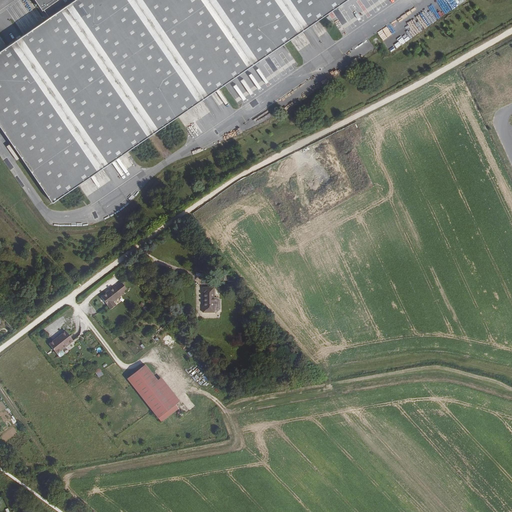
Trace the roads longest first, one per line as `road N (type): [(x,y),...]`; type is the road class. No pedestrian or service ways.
road 1 (track): [(511,30),(188,209)]
road 2 (track): [(194,389),(236,414),(426,377),(511,398)]
road 3 (unclassified): [(188,209),(0,349)]
road 4 (track): [(330,393),(322,370),(188,209)]
road 5 (track): [(87,511),(62,487),(0,385)]
